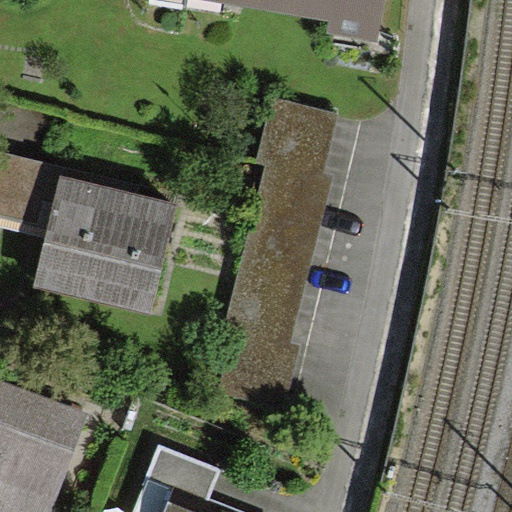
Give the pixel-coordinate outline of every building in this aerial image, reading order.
[(202,0),(331,22),(329,32),(377,40),(383,0),(202,0)] [(339,116),(274,99),(257,166),(265,168),(224,333),(233,335),(218,395),(284,412),(300,347),(291,344),(333,177),(324,175),(339,116)] [(0,148),(0,215),(48,227),(34,285),(151,315),(179,203),(62,175),(65,165),(0,148)] [(50,511),(87,414),(0,381),(0,511),(50,511)] [(164,511),(175,485),(208,497),(219,468),(159,444),(132,511),(164,511)] [(244,511),(208,497),(175,485),(164,511),(244,511)]
